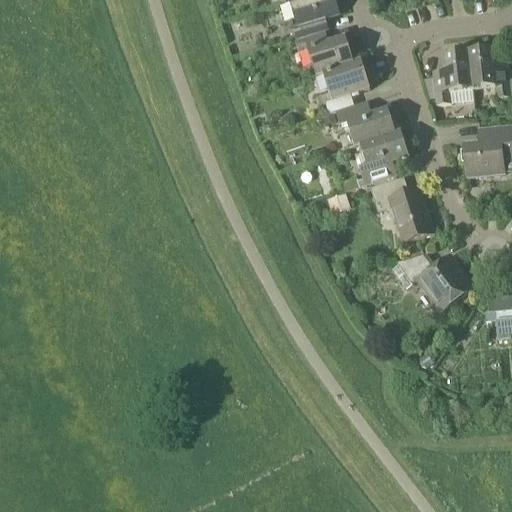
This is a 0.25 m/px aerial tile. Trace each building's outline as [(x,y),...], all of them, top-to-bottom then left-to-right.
[(332,0),(303,0),(288,5),(289,5),(292,4),(300,30),(293,32),(297,44),(322,36),(318,25),(338,19),(332,0)] [(304,43),(294,46),(298,58),(308,55),(304,43)] [(328,48),(308,55),(316,81),(324,79),(323,79),(354,69),(354,68),(346,43),(328,48)] [(491,54),(468,56),(472,95),(495,92),(496,104),(510,102),(507,73),(493,75),(491,54)] [(472,95),(468,56),(445,58),(447,80),(433,81),(436,110),(450,108),(449,97),(472,95)] [(329,97),(318,101),(321,109),(325,108),(358,98),(370,94),(361,66),(354,68),(354,69),(323,79),(324,79),(329,97)] [(362,150),(394,139),(386,115),(371,119),(367,107),(337,117),(337,118),(339,123),(342,133),(350,131),(356,152),(356,153),(362,151),(362,150)] [(334,119),(322,123),(324,130),(336,126),(334,119)] [(502,163),(511,162),(511,132),(487,135),(488,149),(464,151),(467,181),(503,178),(502,163)] [(399,137),(394,139),(394,140),(362,150),(362,151),(368,171),(361,174),(364,185),(358,187),(357,183),(340,188),(342,197),(366,190),(397,180),(393,168),(408,163),(400,138),(399,137)] [(403,248),(433,239),(419,193),(407,197),(403,183),(371,193),(378,216),(391,212),(403,248)] [(333,219),(349,215),(344,199),(328,204),(333,219)] [(442,316),(473,294),(449,261),(439,267),(431,256),(396,267),(412,290),(419,285),(442,316)] [(511,302),(488,305),(489,322),(496,321),(498,347),(511,345),(511,302)] [(419,368),(422,373),(427,374),(435,369),(436,363),(433,359),(427,358),(420,363),(419,368)]
